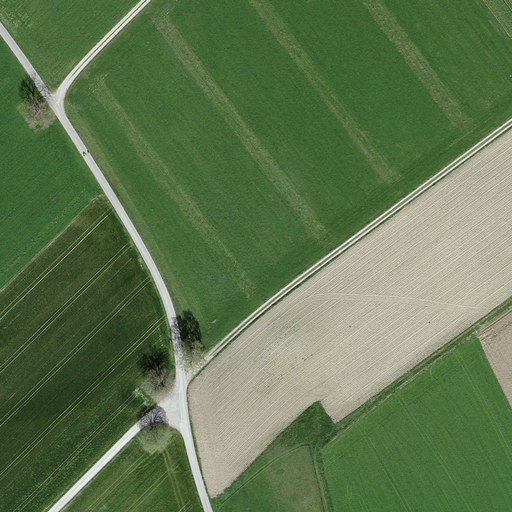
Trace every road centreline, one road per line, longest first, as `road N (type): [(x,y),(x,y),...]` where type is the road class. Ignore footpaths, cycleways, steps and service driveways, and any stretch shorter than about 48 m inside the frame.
road 1 (track): [(57,511),(256,312),(511,121)]
road 2 (unclassified): [(208,511),(186,447),(169,304),(64,102),(0,27)]
road 3 (track): [(151,0),(76,75),(64,102)]
